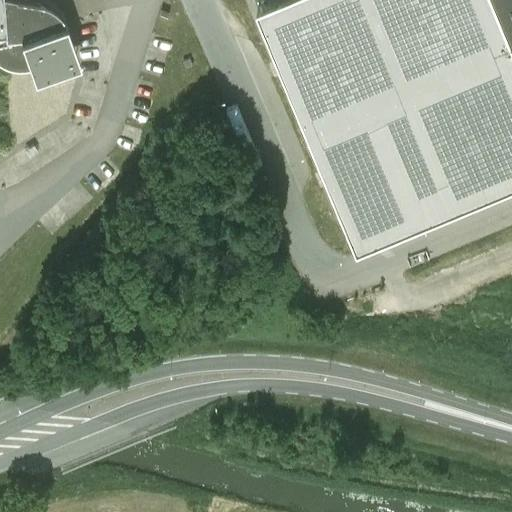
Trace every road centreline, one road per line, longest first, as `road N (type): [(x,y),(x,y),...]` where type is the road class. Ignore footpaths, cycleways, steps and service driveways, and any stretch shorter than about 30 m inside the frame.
road 1 (primary): [(511,423),(375,377),(231,362),(136,377),(0,431)]
road 2 (primary): [(0,463),(152,403),(254,385),(365,398),(511,432)]
road 3 (unclassified): [(511,206),(361,272),(337,278),(320,269),(197,0)]
